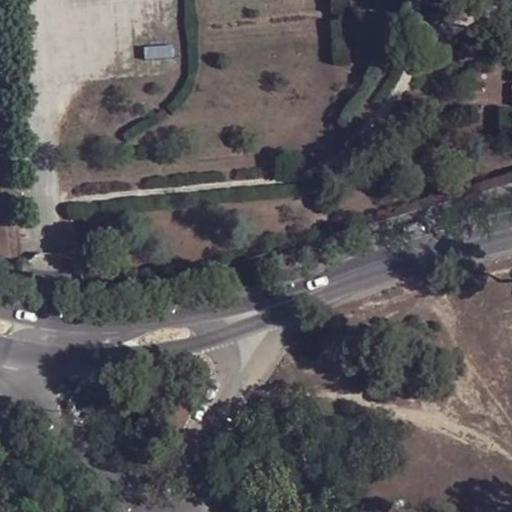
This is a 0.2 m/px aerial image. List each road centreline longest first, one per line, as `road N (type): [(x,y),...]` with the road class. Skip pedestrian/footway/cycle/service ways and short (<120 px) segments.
road 1 (tertiary): [(32,353),(89,359),(216,337)]
road 2 (residential): [(209,436),(311,296)]
road 3 (tertiary): [(348,277),(511,229)]
road 4 (residential): [(24,393),(146,511)]
road 5 (tertiary): [(348,277),(203,317)]
